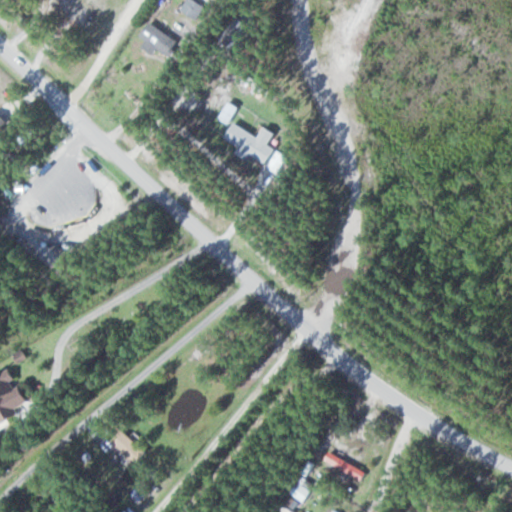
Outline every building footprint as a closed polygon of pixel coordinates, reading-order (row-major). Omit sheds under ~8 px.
[(150,41),(148,45),(176,63),(188,46),(152,22),(143,36),(150,41)] [(278,168),(287,152),(237,122),(228,138),(278,168)] [(0,418),(35,405),(21,369),(0,377),(0,418)] [(139,467),(152,452),(125,429),(112,445),(139,467)] [(329,460),(355,474),(359,467),(333,453),(329,460)] [(293,494),(308,501),(316,484),(300,478),(293,494)]
